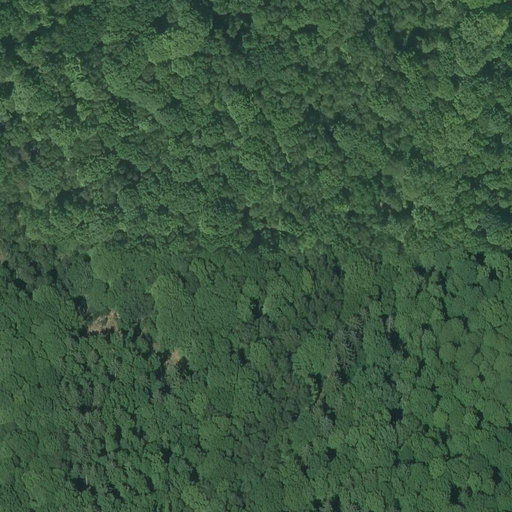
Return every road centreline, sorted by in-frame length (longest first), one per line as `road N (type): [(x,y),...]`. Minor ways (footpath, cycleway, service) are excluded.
road 1 (track): [(187,511),(206,209),(228,155),(299,55),(314,0)]
road 2 (unknown): [(63,511),(70,461),(56,394),(58,343),(0,275)]
